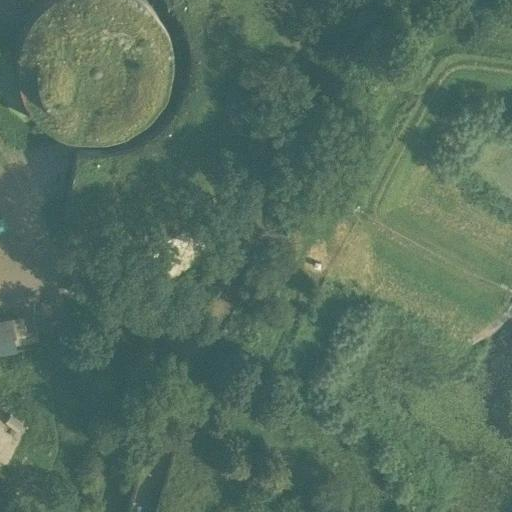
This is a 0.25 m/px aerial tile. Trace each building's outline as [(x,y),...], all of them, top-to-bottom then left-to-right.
[(37,5),(33,10),(29,15),(26,20),(22,27),(19,34),(17,41),(15,51),(14,59),(14,65),(15,73),(17,82),(18,88),(23,98),(26,104),(30,110),(37,118),(41,121),(45,125),(52,129),(57,132),(66,137),(76,139),(85,141),(97,141),(109,140),(116,138),(123,136),(130,133),(137,129),(143,125),(148,120),(154,115),(159,108),(165,98),(169,89),(173,77),(174,63),(174,54),(172,43),(169,34),(166,28),(161,18),(156,11),(147,1),(144,0),(42,0),(43,0),(37,5)] [(212,80),(213,65),(240,64),(240,65),(241,66),(242,67),(242,68),(243,68),(245,69),(246,69),(247,70),(269,68),(269,64),(247,62),(247,55),(269,49),(267,46),(247,48),(245,48),(244,49),(243,50),(242,50),(242,51),(242,52),(242,53),(213,53),(209,30),(202,11),(196,0),(165,0),(169,4),(178,18),(186,35),(189,52),(189,69),(187,87),(180,103),(171,118),(159,131),(144,142),(129,150),(113,155),(95,157),(79,156),(73,222),(78,223),(85,210),(93,210),(96,182),(113,180),(131,176),(149,168),(165,158),(172,152),(179,146),(191,132),(193,128),(201,116),(208,98),(212,83),(212,80)] [(357,78),(328,67),(319,91),(349,101),(357,78)] [(279,194),(278,196),(288,204),(299,212),(309,199),(298,191),(287,183),(286,185),(294,191),(288,200),(279,194)] [(0,318),(0,339),(16,337),(21,336),(21,335),(17,336),(13,316),(17,316),(17,315),(12,316),(0,318)] [(129,511),(193,511),(202,483),(170,474),(169,478),(141,470),(129,511)]
